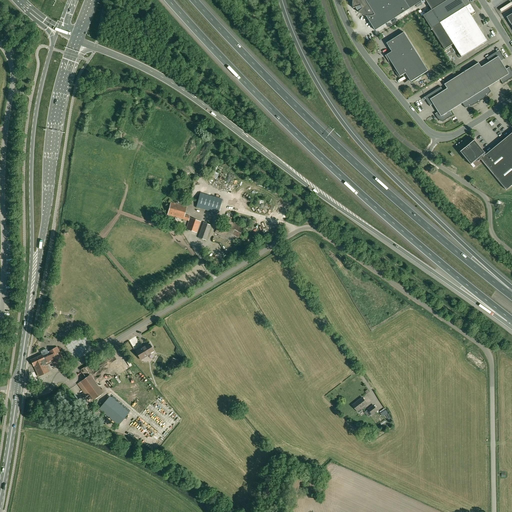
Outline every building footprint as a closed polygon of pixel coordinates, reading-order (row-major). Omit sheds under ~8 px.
[(352,0),(353,0),(353,1),(353,2),(352,3),(352,4),(353,5),(353,6),(353,7),(353,8),(356,7),(357,9),(358,10),(359,12),(359,13),(360,13),(360,14),(361,14),(362,15),(363,15),(364,16),(366,16),(375,31),(410,9),(410,8),(404,0),(352,0)] [(432,10),(448,0),(404,0),(410,8),(423,0),(425,0),(432,10)] [(470,4),(467,0),(448,0),(432,10),(423,15),(431,28),(470,4)] [(454,44),(479,28),(472,15),(476,13),(470,4),(431,28),(445,49),(453,44),(454,44)] [(454,44),(460,54),(462,57),(488,41),(479,28),(454,44)] [(385,55),(389,61),(390,63),(392,62),(396,69),(395,70),(396,72),(399,78),(401,77),(401,76),(406,73),(411,82),(428,71),(404,32),(387,43),(392,52),(387,55),(387,54),(385,55)] [(511,70),(510,67),(506,69),(502,61),(505,59),(498,48),(498,49),(497,50),(497,51),(488,57),(490,61),(482,66),(480,62),(445,84),(447,89),(444,91),(441,87),(422,98),(422,99),(424,98),(425,100),(426,99),(430,106),(433,104),(438,112),(435,114),(438,118),(439,120),(440,120),(442,121),(444,121),(445,120),(454,115),(453,114),(453,115),(450,111),(462,103),(465,108),(469,106),(471,106),(475,104),(479,102),(480,101),(484,99),(487,96),(488,95),(491,91),(488,87),(501,79),(503,83),(502,84),(511,79),(511,77),(511,70)] [(511,185),(511,133),(486,155),(485,153),(486,153),(475,140),(460,152),(471,165),(477,160),(478,162),(481,159),(506,190),(511,185)] [(195,206),(218,213),(221,199),(199,193),(195,206)] [(171,202),(167,215),(188,221),(190,216),(184,215),(187,207),(171,202)] [(186,229),(196,233),(200,221),(190,218),(186,229)] [(222,218),(215,233),(236,243),(244,226),(237,223),(236,225),(222,218)] [(197,237),(205,240),(211,225),(203,222),(197,237)] [(147,355),(154,351),(151,347),(152,347),(150,342),(146,345),(146,346),(143,348),(142,347),(135,351),(140,360),(147,356),(147,355)] [(49,372),(46,366),(47,365),(46,364),(53,361),(56,367),(65,362),(57,347),(48,352),(47,350),(46,349),(45,349),(42,351),(41,351),(41,353),(42,355),(31,360),(33,366),(34,366),(39,376),(49,372)] [(179,360),(172,358),(170,364),(176,367),(179,360)] [(94,401),(104,394),(93,379),(101,373),(93,363),(82,370),(87,377),(78,384),(87,396),(89,395),(94,401)] [(110,397),(99,409),(117,426),(128,413),(110,397)] [(358,411),(367,404),(362,398),(353,405),(358,411)] [(372,414),(378,410),(374,405),(368,409),(369,410),(372,414)]
